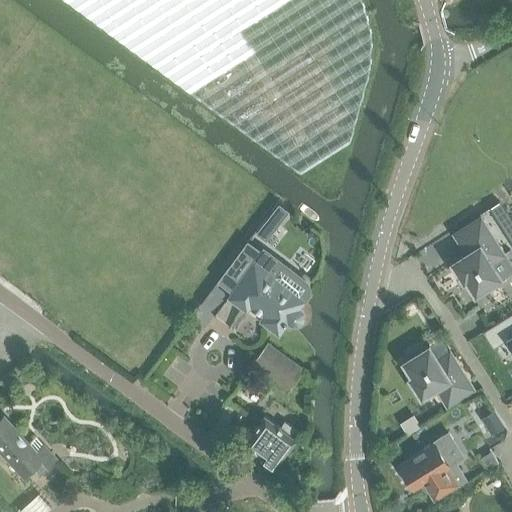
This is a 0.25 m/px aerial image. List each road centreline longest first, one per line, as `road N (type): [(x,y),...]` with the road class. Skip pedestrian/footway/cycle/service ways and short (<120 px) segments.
road 1 (tertiary): [(436,61),(360,325),(360,511)]
road 2 (unclassified): [(239,468),(0,290)]
